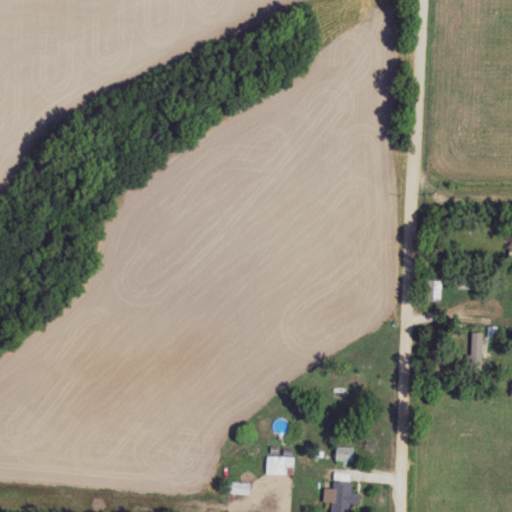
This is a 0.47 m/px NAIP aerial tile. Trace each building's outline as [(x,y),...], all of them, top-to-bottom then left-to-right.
[(426,299),(439,299),(440,278),(426,278),(426,299)] [(470,359),(481,359),(481,330),(470,330),(470,359)] [(352,444),(334,443),(333,458),(352,459),(352,444)] [(292,472),(292,454),(265,453),(265,471),(292,472)] [(350,478),(348,478),(349,470),(333,470),(332,486),(322,485),(322,500),(330,500),(330,511),(334,511),(347,511),(348,504),(358,505),(358,491),(350,491),(350,478)]
